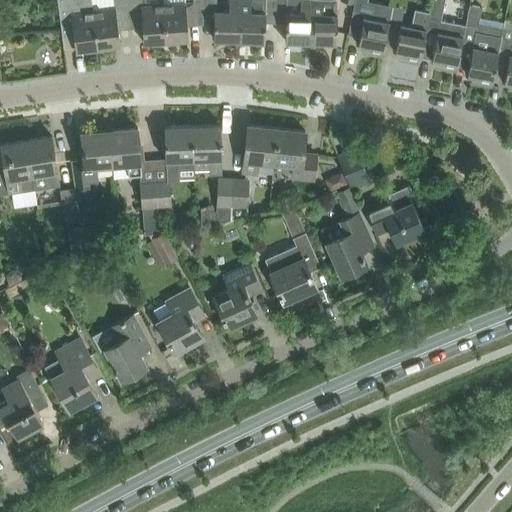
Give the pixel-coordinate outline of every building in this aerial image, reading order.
[(84,51),(98,50),(93,10),(92,0),(62,0),(58,0),(60,16),(61,31),(63,31),(74,30),(75,49),(84,48),(84,51)] [(93,10),(98,50),(112,48),(112,45),(120,44),(118,22),(130,21),(127,0),(114,0),(115,7),(93,10)] [(127,0),(130,21),(142,20),(144,42),(151,41),(152,45),(166,43),(164,3),(142,5),(141,0),(127,0)] [(213,38),(239,39),(239,0),(229,0),(229,10),(214,10),(213,38)] [(239,0),(239,39),(265,40),(265,0),(239,0)] [(311,0),(286,0),(285,40),(287,40),(289,43),(295,43),(297,41),(310,41),(311,0)] [(311,0),(310,41),(324,41),(326,44),(332,44),(334,42),(336,42),(337,0),(311,0)] [(431,0),(429,11),(428,17),(441,19),(445,0),(431,0)] [(164,3),(166,43),(180,42),(179,39),(188,39),(187,24),(195,24),(193,2),(164,3)] [(376,14),(353,9),(348,34),(359,36),(358,44),(368,46),(366,52),(382,56),(392,5),(378,2),(376,14)] [(469,4),(457,64),(468,66),(467,74),(477,76),(476,82),(491,86),(494,71),(502,27),(478,22),(481,7),(469,4)] [(392,5),(385,41),(396,43),(395,52),(405,54),(403,60),(419,63),(422,49),(421,49),(428,17),(429,11),(415,9),(412,26),(400,24),(401,19),(404,7),(392,5)] [(421,49),(422,49),(433,51),(431,59),(441,61),(440,67),(456,70),(457,64),(465,24),(441,19),(428,17),(421,49)] [(501,35),(494,71),(505,73),(504,81),(511,83),(511,43),(511,44),(511,43),(511,28),(502,27),(501,35)] [(193,124),(194,168),(210,168),(210,174),(222,173),(221,157),(222,157),(221,143),(220,123),(193,124)] [(167,179),(155,181),(157,208),(158,213),(170,212),(170,207),(172,206),(170,187),(179,186),(179,169),(194,168),(193,124),(164,125),(166,159),(167,179)] [(258,159),(276,161),(278,127),(247,124),(243,170),(256,171),(258,159)] [(109,129),(112,163),(127,162),(128,175),(142,173),(138,127),(109,129)] [(278,127),(276,161),(293,163),(292,175),(313,177),(316,153),(303,152),(305,130),(278,127)] [(97,164),(112,163),(109,129),(81,132),(85,179),(98,177),(97,164)] [(52,135),(26,140),(32,173),(35,189),(60,185),(52,135)] [(0,168),(0,194),(35,189),(32,173),(26,140),(26,139),(1,143),(5,168),(0,168)] [(337,155),(345,173),(352,188),(370,179),(355,147),(337,155)] [(324,179),(330,191),(348,183),(342,171),(324,179)] [(216,222),(230,219),(232,179),(218,178),(217,205),(216,222)] [(232,179),(230,219),(246,216),(248,180),(232,179)] [(155,181),(140,182),(143,215),(143,217),(144,233),(145,235),(150,234),(160,232),(158,216),(158,213),(157,208),(155,181)] [(365,207),(372,222),(376,233),(389,228),(396,242),(425,229),(412,201),(416,199),(409,184),(388,193),(389,196),(365,207)] [(336,191),(347,214),(360,208),(350,185),(336,191)] [(64,217),(78,215),(79,215),(75,187),(60,189),(64,217)] [(295,207),(281,210),(294,239),(306,233),(295,207)] [(373,245),(368,234),(358,212),(340,220),(346,233),(327,242),(334,257),(342,275),(367,264),(361,250),(373,245)] [(95,227),(81,229),(83,242),(97,240),(95,227)] [(160,232),(150,234),(151,237),(165,261),(177,254),(163,230),(160,232)] [(296,244),(265,258),(284,301),(317,286),(310,272),(322,267),(306,233),(294,239),(296,244)] [(39,251),(21,261),(28,275),(46,265),(39,251)] [(261,288),(253,270),(250,263),(224,274),(230,288),(214,294),(228,326),(257,313),(248,294),(261,288)] [(46,266),(33,272),(38,281),(44,282),(52,278),(46,266)] [(112,285),(120,299),(130,294),(122,279),(121,280),(114,268),(107,271),(114,284),(112,285)] [(17,270),(8,271),(9,281),(17,281),(17,270)] [(158,320),(165,332),(174,350),(202,334),(193,318),(204,312),(190,287),(167,300),(174,311),(158,320)] [(3,312),(0,314),(0,332),(11,327),(3,312)] [(151,346),(148,339),(133,313),(111,325),(119,339),(104,347),(112,361),(122,379),(147,365),(140,351),(151,346)] [(65,366),(51,374),(55,381),(69,407),(96,393),(86,373),(97,367),(80,336),(56,349),(63,362),(65,366)] [(47,402),(44,396),(29,368),(16,374),(19,379),(2,388),(9,401),(0,406),(0,411),(5,421),(8,420),(17,436),(43,422),(35,408),(47,402)]
